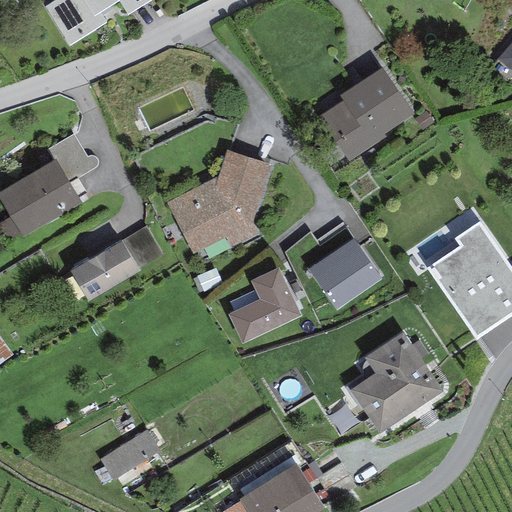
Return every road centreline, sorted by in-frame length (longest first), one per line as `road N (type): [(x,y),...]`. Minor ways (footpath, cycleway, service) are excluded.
road 1 (residential): [(0,95),(236,0)]
road 2 (residential): [(511,354),(446,466),(374,511)]
